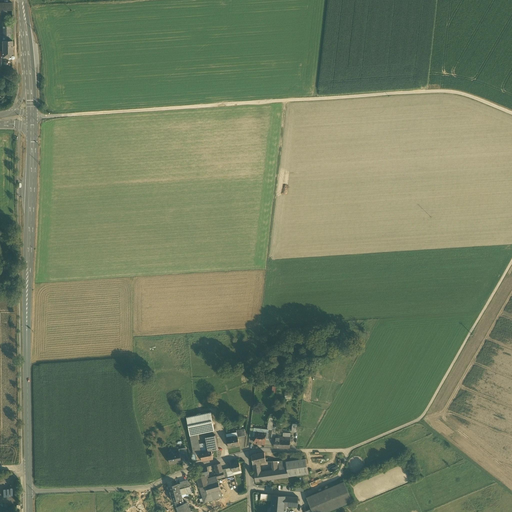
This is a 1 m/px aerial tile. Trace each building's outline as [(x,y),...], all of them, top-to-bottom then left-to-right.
[(12,3),(0,3),(0,15),(7,15),(7,10),(12,10),(12,3)] [(6,41),(13,41),(12,27),(6,27),(3,27),(3,41),(5,41),(5,39),(6,39),(6,41)] [(6,39),(5,39),(5,41),(3,41),(2,41),(2,42),(2,57),(11,57),(11,58),(12,59),(13,59),(14,58),(14,56),(13,56),(13,55),(13,41),(6,41),(6,39)] [(211,413),(193,416),(196,432),(214,428),(211,413)] [(193,416),(186,418),(190,437),(197,436),(196,432),(193,416)] [(244,429),(236,430),(237,437),(238,437),(246,436),(244,429)] [(269,430),(261,429),(261,433),(256,433),(255,437),(254,443),(265,444),(265,438),(268,438),(269,430)] [(218,450),(215,435),(207,437),(210,451),(211,451),(218,450)] [(197,436),(190,437),(193,450),(199,449),(197,436)] [(237,437),(234,438),(234,436),(227,437),(229,448),(239,446),(238,437),(237,437)] [(292,437),(280,437),(280,448),(290,448),(290,441),(292,441),(293,440),(293,438),(292,437)] [(210,451),(200,453),(195,454),(197,462),(202,461),(213,459),(211,451),(210,451)] [(179,452),(168,454),(170,464),(182,462),(180,455),(180,452),(179,452)] [(264,453),(251,455),(253,464),(260,463),(267,461),(264,453)] [(306,458),(286,461),(287,468),(288,476),(308,473),(306,458)] [(239,461),(231,463),(232,471),(237,470),(237,471),(241,470),(239,461)] [(278,461),(271,461),(273,471),(279,470),(278,461)] [(286,461),(278,461),(279,470),(287,468),(286,461)] [(220,463),(214,465),(217,473),(223,472),(222,470),(220,463)] [(253,464),(254,473),(261,472),(260,463),(253,464)] [(207,467),(198,470),(200,477),(205,475),(209,474),(207,467)] [(261,472),(254,473),(255,481),(288,476),(287,468),(279,470),(273,471),(261,472)] [(200,477),(196,478),(199,488),(205,486),(208,485),(205,475),(200,477)] [(187,480),(180,482),(180,484),(178,484),(180,489),(189,487),(187,480)] [(208,485),(205,486),(207,494),(220,490),(218,482),(208,485)] [(344,482),(306,497),(311,509),(312,511),(326,511),(352,501),(344,482)] [(178,484),(167,487),(168,493),(170,492),(173,502),(174,501),(182,499),(180,489),(178,484)] [(205,486),(199,488),(203,499),(209,498),(207,494),(205,486)] [(220,490),(207,494),(209,498),(210,501),(223,497),(220,490)] [(298,497),(285,496),(285,501),(284,506),(297,507),(298,497)] [(182,499),(174,501),(176,508),(184,504),(183,499),(182,499)] [(285,501),(272,500),(271,511),(283,511),(284,506),(285,501)] [(184,504),(176,508),(177,511),(191,511),(187,502),(184,504)]
